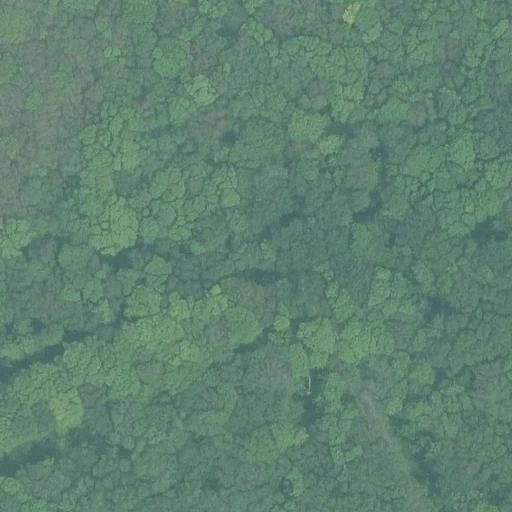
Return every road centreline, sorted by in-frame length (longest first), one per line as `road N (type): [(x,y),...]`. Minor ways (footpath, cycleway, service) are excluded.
road 1 (unknown): [(511,180),(452,169),(427,178),(380,217),(301,200),(159,196),(58,215),(0,248)]
road 2 (track): [(0,422),(263,295)]
road 3 (track): [(302,277),(365,276),(476,324),(486,386),(511,401)]
